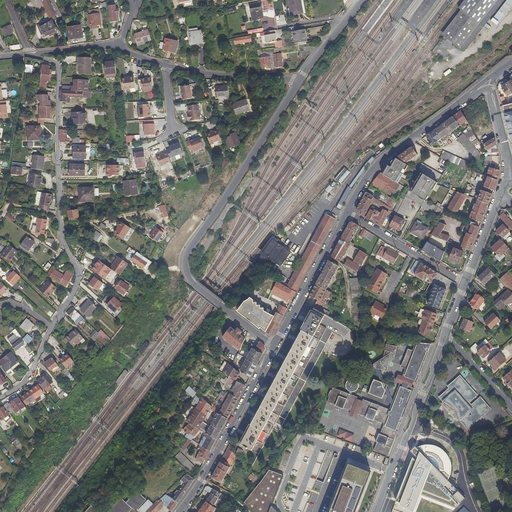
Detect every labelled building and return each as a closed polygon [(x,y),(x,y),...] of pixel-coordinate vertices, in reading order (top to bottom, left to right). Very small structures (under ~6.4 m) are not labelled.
[(46,0),(43,2),(48,14),(53,11),(48,0),(46,0)] [(300,0),(288,0),(292,15),(303,13),(300,0)] [(465,0),(460,7),(464,10),(444,35),(461,48),(498,0),(465,0)] [(263,4),(253,5),(255,19),(265,18),(264,12),(263,4)] [(116,5),(109,6),(111,23),(118,22),(117,14),(120,14),(120,10),(117,10),(116,5)] [(99,14),(95,14),(95,11),(90,11),(91,27),(98,27),(97,25),(101,24),(100,14),(99,14)] [(52,19),(47,22),(47,24),(42,26),(44,32),(46,36),(53,33),(54,34),(54,35),(55,35),(57,34),(57,31),(52,19)] [(42,26),(47,24),(47,22),(39,26),(42,33),(44,32),(42,26)] [(1,30),(4,37),(13,33),(12,29),(13,29),(11,25),(1,30)] [(83,38),(82,26),(68,27),(70,40),(83,38)] [(203,43),(199,27),(188,29),(191,45),(203,43)] [(301,45),(308,44),(308,42),(306,29),(295,31),(297,44),(300,43),(301,45)] [(138,45),(144,43),(152,41),(149,30),(135,34),(138,45)] [(268,44),(278,42),(276,30),(268,32),(269,36),(267,36),(268,44)] [(251,36),(234,39),(235,45),(252,42),(251,36)] [(175,53),(178,42),(166,39),(165,43),(161,43),(159,49),(175,53)] [(274,57),(276,69),(284,68),(282,54),(274,55),(274,57)] [(91,57),(79,57),(79,72),(91,72),(91,57)] [(259,64),(262,63),(262,65),(263,70),(276,69),(274,57),(259,59),(259,64)] [(107,77),(117,76),(115,61),(104,62),(107,77)] [(42,75),(51,76),(52,70),(49,70),(49,66),(43,65),(42,75)] [(47,81),(51,81),(51,76),(42,75),(40,87),(46,88),(47,81)] [(125,79),(121,80),(123,90),(135,89),(134,78),(129,79),(129,80),(126,80),(125,79)] [(74,85),(72,85),(72,90),(87,90),(88,90),(88,79),(74,80),(74,85)] [(141,80),(142,90),(152,89),(151,79),(145,80),(141,80)] [(511,92),(511,79),(506,84),(507,85),(501,89),(507,96),(511,92)] [(180,87),(182,100),(191,99),(189,86),(180,87)] [(227,86),(215,87),(215,98),(227,97),(227,86)] [(275,96),(278,92),(271,86),(268,89),(275,96)] [(67,96),(70,96),(87,96),(87,90),(72,90),(70,90),(63,90),(61,90),(60,97),(60,102),(66,102),(67,96)] [(44,106),(50,107),(50,101),(50,100),(49,100),(49,95),(41,94),(41,100),(45,100),(44,106)] [(250,108),(245,99),(231,105),(236,115),(250,108)] [(511,103),(507,105),(502,106),(507,124),(511,123),(511,103)] [(188,116),(187,116),(188,121),(200,119),(198,104),(187,106),(188,116)] [(137,106),(138,118),(150,117),(150,113),(149,113),(148,105),(137,106)] [(44,106),(40,106),(40,118),(45,118),(50,118),(50,111),(50,107),(44,106)] [(73,112),(74,117),(75,117),(76,125),(87,124),(86,111),(73,112)] [(456,114),(454,116),(461,125),(466,121),(462,114),(460,111),(456,114)] [(441,139),(461,125),(454,116),(446,122),(434,130),(440,139),(441,139)] [(153,120),(143,121),(144,136),(155,135),(154,124),(153,124),(153,120)] [(31,138),(31,140),(41,140),(42,126),(28,125),(27,137),(31,138)] [(217,127),(207,132),(211,142),(222,137),(217,127)] [(431,141),(430,142),(432,145),(437,142),(441,139),(440,139),(434,130),(430,133),(427,136),(431,141)] [(479,143),(472,130),(466,134),(475,146),(479,143)] [(227,138),(233,148),(243,141),(237,131),(232,134),(233,135),(230,137),(227,138)] [(472,154),(476,158),(481,154),(475,146),(466,134),(465,133),(464,134),(477,152),(472,154)] [(477,152),(464,134),(459,138),(472,154),(477,152)] [(189,140),(185,142),(189,150),(192,149),(193,151),(203,147),(199,137),(189,141),(189,140)] [(498,149),(495,138),(483,145),(488,153),(498,152),(498,149)] [(170,149),(166,150),(170,158),(183,153),(179,143),(169,147),(170,149)] [(86,146),(74,146),(74,158),(86,158),(86,146)] [(412,147),(396,158),(405,164),(418,155),(412,147)] [(147,162),(145,150),(141,151),(141,152),(135,153),(137,164),(147,162)] [(464,166),(467,160),(444,150),(441,156),(464,166)] [(170,158),(167,152),(156,157),(160,167),(171,162),(170,158)] [(35,155),(34,155),(32,164),(32,168),(43,170),(44,156),(41,156),(41,154),(35,154),(35,155)] [(382,174),(398,183),(402,176),(401,176),(404,171),(405,172),(409,166),(405,164),(396,158),(393,163),(391,167),(388,165),(387,166),(387,168),(386,167),(382,174)] [(85,164),(71,164),(70,174),(85,175),(85,164)] [(120,166),(108,165),(108,177),(112,177),(113,175),(119,176),(120,166)] [(433,189),(434,190),(442,176),(422,165),(419,171),(422,173),(415,183),(416,184),(412,192),(424,199),(426,200),(433,189)] [(14,166),(13,166),(12,173),(22,174),(23,167),(22,167),(14,166)] [(486,176),(487,177),(496,180),(499,171),(489,168),(486,176)] [(43,175),(31,173),(29,186),(41,188),(43,175)] [(396,197),(402,186),(398,183),(382,174),(381,173),(377,177),(375,179),(372,184),(396,197)] [(495,185),(496,180),(487,177),(486,181),(485,183),(484,185),(483,187),(493,190),(495,185)] [(136,181),(124,183),(126,197),(138,196),(136,181)] [(347,186),(337,208),(341,210),(352,188),(347,186)] [(80,187),(80,201),(95,200),(94,187),(80,187)] [(411,201),(421,206),(424,199),(412,192),(411,191),(408,189),(404,197),(396,213),(403,217),(411,201)] [(489,199),(491,194),(480,190),(477,189),(477,190),(480,192),(477,200),(487,204),(489,199)] [(40,208),(49,209),(52,194),(38,191),(37,197),(41,198),(40,208)] [(455,191),(445,210),(455,213),(466,195),(455,191)] [(389,197),(386,204),(367,192),(357,209),(357,212),(364,216),(373,200),(388,210),(387,212),(384,210),(381,214),(375,210),(376,208),(373,207),(371,210),(371,209),(366,217),(382,227),(388,214),(391,207),(393,208),(396,201),(389,197)] [(400,199),(393,211),(396,213),(404,197),(401,196),(400,199)] [(180,206),(177,207),(178,210),(185,208),(182,197),(178,199),(180,206)] [(432,209),(438,212),(439,209),(427,201),(426,200),(424,199),(421,206),(431,211),(432,209)] [(468,218),(480,222),(484,213),(487,204),(477,200),(477,199),(475,204),(474,204),(468,218)] [(80,217),(78,209),(69,211),(71,219),(80,217)] [(501,210),(498,216),(505,223),(510,228),(511,227),(511,226),(511,222),(503,212),(501,210)] [(300,293),(334,218),(324,213),(289,288),(300,293)] [(400,230),(405,221),(395,215),(391,225),(400,230)] [(34,224),(33,231),(37,231),(37,233),(41,234),(41,232),(45,233),(47,219),(39,217),(38,225),(34,224)] [(429,227),(421,223),(417,221),(411,231),(423,238),(429,227)] [(478,228),(474,226),(475,223),(470,221),(468,225),(471,226),(468,234),(465,233),(460,247),(469,250),(474,239),(478,228)] [(131,227),(123,222),(119,228),(118,227),(114,232),(123,238),(131,227)] [(430,234),(436,237),(446,241),(448,236),(439,233),(445,224),(438,222),(430,234)] [(105,231),(108,226),(102,223),(99,227),(105,231)] [(355,245),(351,243),(360,227),(352,223),(350,223),(348,227),(341,240),(351,245),(353,247),(355,245)] [(509,231),(503,224),(494,232),(500,239),(509,231)] [(164,233),(157,227),(150,235),(157,241),(164,233)] [(375,235),(364,229),(360,236),(364,238),(364,237),(371,241),(375,235)] [(31,238),(27,236),(22,245),(30,250),(33,244),(34,244),(36,243),(35,242),(35,241),(34,240),(35,239),(31,237),(31,238)] [(265,264),(269,258),(281,266),(292,251),(273,237),(257,259),(265,264)] [(509,248),(500,239),(491,247),(497,253),(495,256),(499,260),(505,255),(503,253),(509,248)] [(344,256),(345,254),(347,255),(347,254),(346,254),(351,245),(341,240),(336,249),(331,258),(341,263),(344,256)] [(427,241),(422,250),(440,261),(444,252),(427,241)] [(17,250),(8,243),(0,253),(9,260),(17,250)] [(388,250),(384,248),(379,256),(395,264),(400,255),(389,249),(388,250)] [(463,252),(454,249),(449,260),(458,264),(463,252)] [(362,252),(359,250),(354,261),(362,265),(367,255),(365,254),(362,252)] [(133,259),(147,269),(152,261),(138,251),(133,259)] [(129,261),(120,255),(111,267),(113,268),(121,273),(129,261)] [(111,267),(100,259),(93,268),(106,278),(113,268),(111,267)] [(360,267),(348,260),(345,265),(356,271),(357,272),(360,267)] [(323,274),(317,285),(327,290),(340,266),(330,261),(323,274)] [(418,263),(417,262),(411,273),(431,284),(431,283),(434,284),(436,285),(437,285),(438,279),(435,277),(438,273),(429,268),(419,262),(418,263)] [(64,275),(54,268),(49,276),(58,283),(59,282),(65,286),(74,274),(68,269),(64,275)] [(379,289),(378,288),(383,279),(384,280),(388,274),(379,268),(370,283),(370,284),(368,287),(377,293),(379,289)] [(495,275),(489,268),(479,278),(484,284),(495,275)] [(18,276),(12,270),(6,277),(12,283),(18,276)] [(511,276),(508,273),(504,276),(502,273),(497,278),(507,288),(510,291),(511,293),(511,276)] [(454,288),(456,289),(457,286),(456,283),(440,274),(438,279),(437,285),(436,285),(429,304),(440,308),(448,289),(453,291),(454,288)] [(104,282),(95,276),(90,283),(99,290),(104,282)] [(125,292),(130,285),(124,281),(122,279),(117,286),(119,288),(119,289),(121,291),(122,290),(125,292)] [(361,294),(359,279),(350,280),(351,294),(361,294)] [(476,292),(480,288),(473,280),(471,286),(476,292)] [(40,290),(48,297),(54,292),(53,291),(56,288),(50,281),(40,290)] [(289,304),(296,292),(278,282),(269,299),(280,306),(280,305),(283,300),(289,304)] [(2,283),(0,284),(0,298),(9,290),(2,283)] [(82,283),(80,285),(93,297),(95,295),(82,283)] [(426,293),(421,295),(429,298),(434,284),(431,283),(431,284),(426,293)] [(331,292),(327,290),(317,285),(313,292),(310,297),(309,300),(313,302),(315,299),(318,301),(314,308),(321,312),(326,302),(331,292)] [(488,293),(486,290),(484,292),(492,301),(495,297),(490,291),(488,293)] [(507,304),(510,301),(511,300),(511,293),(510,291),(495,304),(500,309),(505,305),(503,303),(504,303),(502,301),(503,300),(507,304)] [(483,300),(475,295),(470,304),(478,309),(483,300)] [(109,304),(117,310),(123,302),(116,296),(109,304)] [(262,325),(266,331),(275,314),(265,309),(250,297),(248,298),(246,299),(239,309),(261,327),(262,325)] [(97,306),(95,304),(90,300),(82,309),(88,315),(97,306)] [(376,313),(383,317),(388,308),(381,305),(382,303),(376,300),(370,312),(375,315),(376,313)] [(266,331),(273,335),(287,309),(280,305),(280,306),(276,313),(275,314),(266,331)] [(72,307),(67,312),(75,319),(80,314),(72,307)] [(321,312),(314,308),(308,319),(312,322),(313,320),(318,323),(317,323),(320,325),(325,315),(321,312)] [(434,324),(437,314),(427,310),(423,320),(424,320),(434,324)] [(484,321),(490,328),(500,319),(494,313),(488,319),(487,319),(484,321)] [(32,323),(25,318),(19,326),(26,331),(32,323)] [(464,318),(460,329),(470,333),(472,329),(474,330),(476,327),(473,326),(474,322),(464,318)] [(333,332),(320,325),(317,323),(318,323),(313,320),(312,322),(308,319),(241,444),(246,446),(245,448),(247,449),(248,448),(260,454),(273,429),(279,432),(333,332)] [(419,332),(429,336),(434,324),(424,320),(419,332)] [(68,340),(73,346),(80,340),(83,343),(86,340),(75,328),(65,337),(68,340)] [(224,337),(241,351),(246,339),(241,335),(243,332),(239,329),(236,331),(231,328),(224,337)] [(91,335),(95,338),(98,335),(100,332),(97,329),(91,335)] [(100,332),(106,337),(108,334),(102,329),(100,332)] [(106,337),(100,332),(98,335),(104,341),(107,338),(106,337)] [(28,334),(23,339),(29,344),(33,339),(28,334)] [(13,345),(16,349),(24,343),(23,342),(24,341),(23,339),(21,340),(20,339),(13,345)] [(488,342),(489,342),(486,339),(479,345),(476,342),(469,348),(475,355),(478,352),(488,342)] [(246,363),(241,371),(250,379),(263,354),(266,349),(265,346),(261,342),(258,348),(255,347),(248,360),(239,355),(237,358),(246,363)] [(405,378),(416,382),(419,383),(421,378),(418,377),(420,374),(422,375),(426,364),(434,344),(425,343),(424,343),(419,342),(415,351),(411,349),(404,368),(409,369),(405,378)] [(488,342),(478,352),(483,358),(491,351),(490,350),(493,347),(488,342)] [(24,348),(29,354),(33,351),(28,345),(24,348)] [(378,371),(381,371),(390,372),(391,360),(397,361),(399,347),(387,345),(385,359),(371,370),(378,371)] [(240,355),(247,358),(250,352),(244,348),(240,355)] [(0,358),(0,362),(5,372),(10,369),(9,367),(18,362),(12,351),(0,358)] [(63,356),(62,356),(59,358),(66,367),(73,361),(67,353),(63,356)] [(500,353),(489,363),(495,370),(506,360),(500,353)] [(45,361),(51,369),(57,364),(52,356),(45,361)] [(238,381),(239,382),(241,378),(239,377),(241,374),(240,373),(229,365),(224,375),(227,377),(228,376),(230,377),(235,380),(236,380),(238,381)] [(460,373),(463,378),(469,374),(466,369),(460,373)] [(381,371),(378,371),(383,384),(388,394),(394,407),(395,404),(389,390),(387,386),(381,371)] [(42,378),(41,377),(37,381),(44,389),(53,382),(47,374),(42,378)] [(403,384),(414,388),(416,382),(405,378),(401,376),(398,382),(403,384)] [(464,425),(468,428),(473,424),(490,409),(480,397),(472,405),(471,404),(467,406),(466,405),(470,402),(477,396),(460,376),(449,386),(451,388),(440,397),(444,402),(443,404),(457,420),(459,419),(464,425)] [(230,389),(235,380),(230,377),(225,385),(225,386),(230,389)] [(243,392),(246,386),(244,385),(239,382),(238,381),(232,391),(236,393),(234,396),(239,399),(243,392)] [(354,395),(355,395),(356,395),(358,395),(359,394),(360,393),(361,392),(362,390),(362,388),(362,387),(361,385),(361,384),(359,383),(358,382),(357,382),(355,382),(354,382),(352,383),(351,384),(350,385),(349,386),(349,388),(349,389),(349,391),(350,392),(351,393),(352,394),(354,395)] [(385,401),(388,394),(383,384),(376,382),(371,396),(385,401)] [(29,389),(35,397),(43,391),(37,383),(29,389)] [(403,384),(395,404),(394,407),(392,412),(366,402),(360,416),(368,419),(368,420),(376,423),(377,422),(385,425),(384,427),(386,428),(383,436),(382,436),(379,443),(380,444),(377,452),(390,457),(400,433),(397,432),(398,430),(400,431),(402,427),(400,425),(401,422),(404,423),(405,419),(403,418),(403,416),(406,417),(417,389),(414,388),(403,384)] [(24,393),(21,395),(27,403),(30,400),(33,404),(37,400),(35,397),(29,389),(26,391),(25,390),(23,391),(24,393)] [(59,395),(63,399),(68,395),(64,391),(59,395)] [(226,393),(225,392),(224,393),(222,391),(219,395),(220,396),(216,400),(218,402),(220,400),(226,393)] [(347,411),(356,414),(361,400),(355,398),(353,397),(337,391),(331,405),(339,408),(339,409),(347,412),(347,411)] [(214,406),(213,408),(212,410),(214,411),(218,414),(228,419),(233,411),(239,399),(234,396),(227,392),(226,393),(220,400),(223,403),(228,395),(229,396),(221,410),(214,406)] [(212,407),(197,394),(191,400),(197,404),(185,422),(187,424),(194,427),(194,426),(200,430),(207,433),(217,439),(222,430),(228,419),(218,414),(211,427),(202,422),(212,407)] [(4,403),(7,408),(12,405),(16,410),(24,404),(18,396),(10,401),(8,400),(4,403)] [(361,400),(356,414),(354,417),(359,419),(360,416),(366,402),(361,400)] [(156,414),(158,415),(167,404),(165,402),(156,414)] [(0,407),(0,416),(1,418),(9,412),(3,405),(2,405),(0,406),(0,407)] [(183,431),(189,434),(187,437),(211,450),(213,446),(217,439),(207,433),(206,435),(205,435),(201,442),(193,439),(200,430),(194,426),(194,427),(187,424),(183,431)] [(355,438),(345,434),(343,439),(353,443),(355,438)] [(204,463),(211,450),(187,437),(180,446),(185,449),(192,442),(197,446),(197,445),(200,447),(198,450),(200,452),(196,459),(204,463)] [(237,456),(233,454),(236,450),(231,444),(221,461),(212,477),(222,483),(230,467),(226,465),(227,463),(231,466),(237,456)] [(416,446),(410,451),(420,462),(419,463),(415,462),(412,461),(411,464),(398,498),(397,501),(409,506),(408,507),(415,510),(416,508),(421,494),(444,503),(448,499),(450,497),(452,499),(454,497),(460,504),(461,503),(466,498),(448,480),(449,477),(451,474),(451,471),(452,468),(451,465),(451,462),(450,459),(449,456),(448,456),(446,453),(444,451),(442,449),(439,447),(436,446),(434,445),(430,445),(427,445),(424,445),(421,446),(419,447),(417,447),(416,446)] [(176,456),(190,471),(195,466),(181,451),(176,456)] [(348,463),(329,511),(355,511),(371,472),(348,463)] [(284,475),(269,470),(262,481),(244,504),(251,511),(278,511),(272,506),(284,475)] [(182,487),(181,486),(178,491),(179,491),(177,494),(176,496),(169,492),(167,494),(173,497),(178,503),(181,498),(186,491),(191,485),(195,479),(189,473),(182,479),(185,481),(182,487)] [(207,501),(213,506),(221,493),(208,486),(206,487),(204,489),(211,494),(207,501)] [(138,511),(137,511),(147,499),(136,491),(126,503),(121,498),(107,511),(98,511),(90,504),(83,511),(138,511)] [(156,511),(165,503),(173,510),(178,503),(173,497),(167,494),(164,497),(161,499),(158,501),(146,511),(156,511)] [(444,503),(421,494),(416,508),(426,511),(449,511),(454,507),(455,508),(456,508),(458,505),(452,499),(450,497),(448,499),(444,503)] [(225,511),(227,511),(235,502),(232,499),(228,505),(224,511),(225,511)] [(212,511),(215,509),(216,508),(213,506),(207,501),(198,511),(212,511)]
